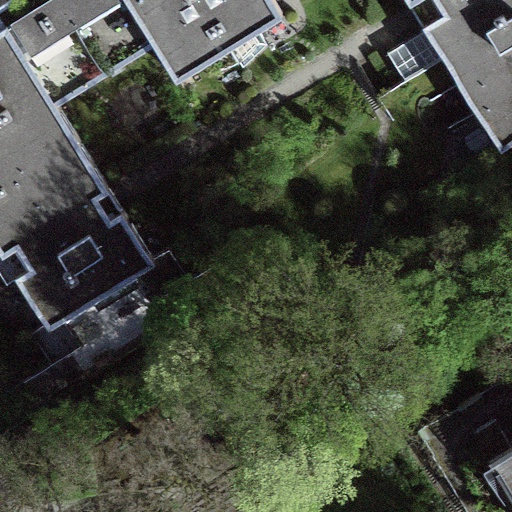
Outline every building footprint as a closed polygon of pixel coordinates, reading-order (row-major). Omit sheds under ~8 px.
[(0,0),(0,4),(57,99),(154,40),(175,74),(206,56),(201,47),(223,34),(237,56),(238,55),(243,64),(266,41),(256,25),(281,10),(274,0),(0,0)] [(511,45),(484,0),(456,0),(424,20),(429,27),(389,52),(407,81),(446,57),(501,148),(511,141),(511,45)] [(411,0),(418,9),(424,20),(456,0),(411,0)] [(511,0),(484,0),(511,45),(511,0)] [(57,99),(0,4),(0,206),(90,152),(57,99)] [(90,152),(0,206),(0,244),(2,248),(20,238),(25,247),(33,260),(123,206),(115,193),(90,152)] [(123,206),(33,260),(17,270),(47,321),(32,330),(53,364),(81,346),(63,316),(92,298),(96,305),(137,280),(132,273),(140,268),(159,299),(191,279),(171,247),(154,257),(123,206)] [(511,407),(434,455),(468,511),(481,511),(510,494),(511,497),(511,407)]
